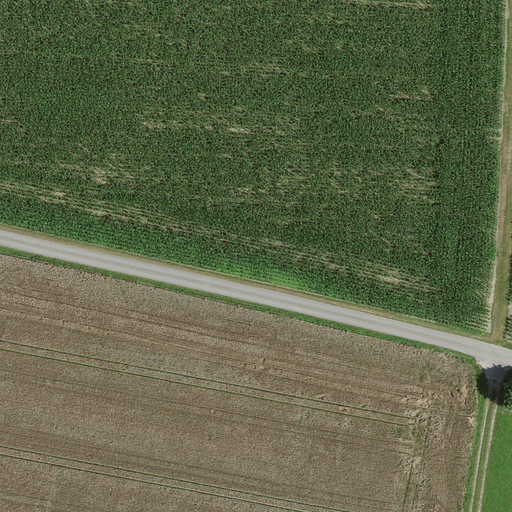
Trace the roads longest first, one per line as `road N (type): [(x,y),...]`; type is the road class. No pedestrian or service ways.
road 1 (track): [(511,358),(0,237)]
road 2 (track): [(511,108),(500,355),(476,511)]
